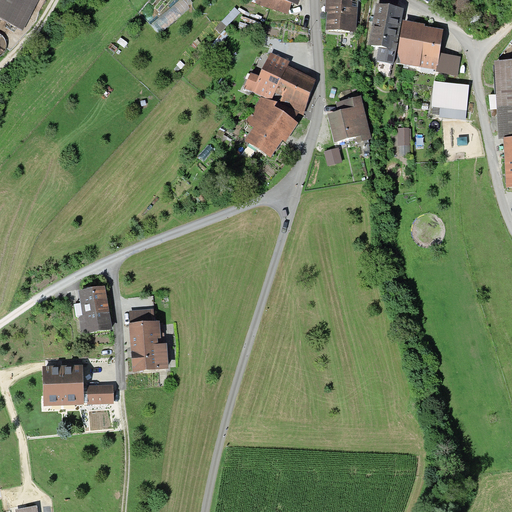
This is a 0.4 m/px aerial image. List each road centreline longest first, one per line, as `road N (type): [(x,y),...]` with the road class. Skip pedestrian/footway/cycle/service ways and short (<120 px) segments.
road 1 (unclassified): [(203,511),(295,186)]
road 2 (residential): [(511,230),(470,51),(442,20),(404,0)]
road 3 (residential): [(295,186),(110,261)]
road 4 (unclassified): [(295,186),(319,95),(313,0)]
road 5 (track): [(123,511),(123,380)]
